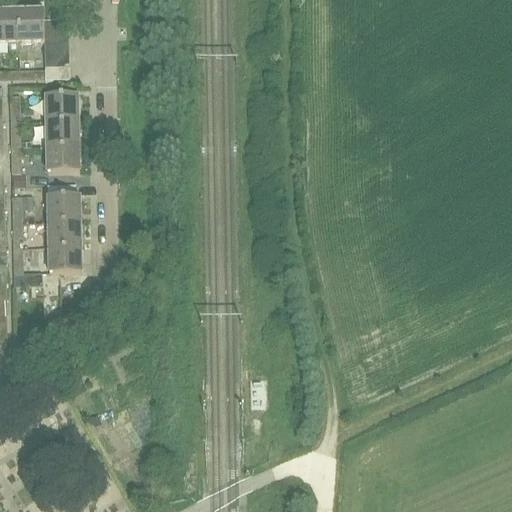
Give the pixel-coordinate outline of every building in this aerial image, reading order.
[(19,46),(18,14),(0,13),(0,46),(8,46),(9,54),(13,55),(12,58),(0,57),(0,83),(20,83),(20,74),(19,46)] [(19,46),(44,46),(44,35),(43,23),(44,23),(44,13),(18,14),(19,46)] [(44,35),(68,35),(67,23),(44,23),(43,23),(44,35)] [(44,46),(44,48),(68,47),(68,35),(44,35),(44,46)] [(68,47),(44,48),(44,60),(68,59),(68,47)] [(44,63),(45,71),(68,70),(68,59),(44,60),(44,63)] [(20,83),(45,82),(45,71),(44,63),(38,63),(38,74),(20,74),(20,83)] [(69,82),(68,70),(45,71),(45,82),(69,82)] [(46,124),(79,124),(78,98),(46,98),(46,124)] [(20,125),(20,100),(11,100),(11,125),(20,125)] [(81,127),(79,127),(79,124),(46,124),(47,150),(79,149),(79,137),(81,137),(81,127)] [(11,150),(21,150),(20,125),(11,125),(11,150)] [(81,152),(79,152),(79,149),(47,150),(47,176),(80,175),(79,162),(82,162),(81,152)] [(21,176),(21,150),(11,150),(12,177),(21,176)] [(12,177),(12,183),(12,188),(25,188),(25,176),(21,176),(12,177)] [(47,199),(48,225),(81,224),(80,199),(73,199),(73,188),(49,188),(49,199),(47,199)] [(33,199),(22,200),(22,213),(33,213),(33,199)] [(13,226),(22,226),(22,213),(22,200),(13,200),(13,226)] [(81,250),(81,224),(48,225),(49,251),(81,250)] [(13,252),(23,251),(22,226),(13,226),(13,252)] [(82,276),(81,250),(49,251),(49,277),(82,276)] [(23,251),(13,252),(14,277),(24,277),(23,251)] [(42,277),(24,277),(14,277),(14,289),(42,289),(42,277)]
